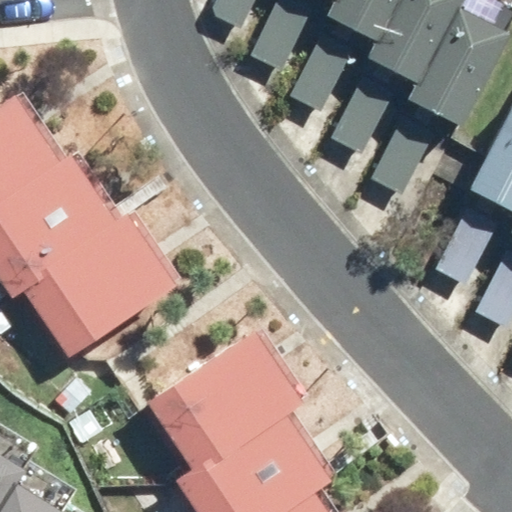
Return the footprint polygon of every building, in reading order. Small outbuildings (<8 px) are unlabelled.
[(214,0),(211,9),(257,28),(268,0),(214,0)] [(278,0),(255,54),(300,73),(331,0),(278,0)] [(338,0),(297,97),(342,116),(392,0),(338,0)] [(403,0),(344,137),(389,157),(457,0),(403,0)] [(387,179),(432,199),(503,35),(458,16),(387,179)] [(0,103),(0,205),(57,165),(9,97),(0,103)] [(430,261),(475,281),(511,195),(511,102),(501,97),(430,261)] [(68,158),(57,165),(0,205),(0,291),(6,299),(17,291),(114,225),(68,158)] [(511,208),(466,314),(511,334),(511,332),(511,208)] [(125,218),(114,225),(17,291),(64,361),(172,289),(125,218)] [(280,411),(285,408),(240,338),(134,407),(180,476),(280,411)] [(511,345),(503,365),(511,369),(511,345)] [(280,411),(180,476),(170,483),(188,511),(273,511),(312,486),(324,478),(280,411)] [(15,469),(0,460),(0,489),(3,483),(15,469)] [(53,511),(54,511),(3,483),(0,489),(0,511),(53,511)] [(330,511),(312,486),(273,511),(330,511)]
